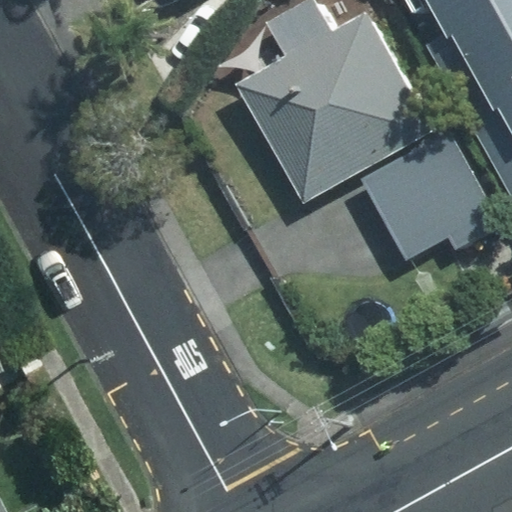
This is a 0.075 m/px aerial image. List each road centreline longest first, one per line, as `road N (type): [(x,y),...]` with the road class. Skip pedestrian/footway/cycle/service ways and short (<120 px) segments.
road 1 (residential): [(237,511),(0,69)]
road 2 (secondary): [(389,511),(511,444)]
